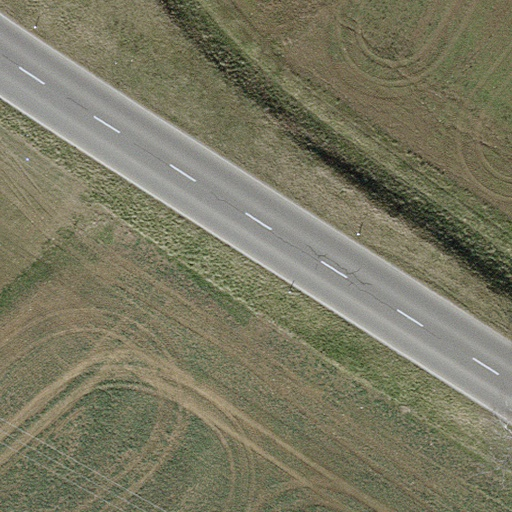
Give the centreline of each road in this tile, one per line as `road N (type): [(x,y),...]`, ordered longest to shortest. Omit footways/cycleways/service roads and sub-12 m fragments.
road 1 (primary): [(511,386),(0,51)]
road 2 (track): [(209,0),(246,44),(373,147),(511,240)]
